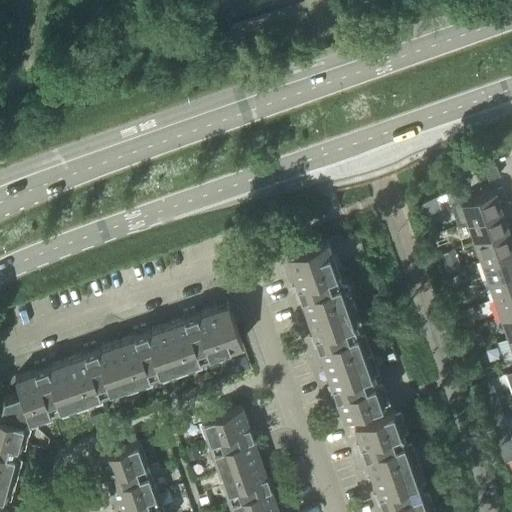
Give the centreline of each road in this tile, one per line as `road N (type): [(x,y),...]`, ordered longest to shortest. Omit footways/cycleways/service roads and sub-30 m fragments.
road 1 (secondary): [(0,281),(511,89)]
road 2 (secondary): [(511,16),(0,198)]
road 3 (residential): [(333,511),(237,259)]
road 4 (residential): [(0,343),(237,259)]
